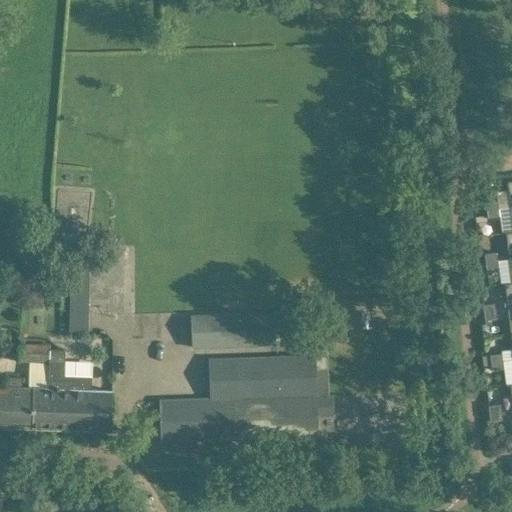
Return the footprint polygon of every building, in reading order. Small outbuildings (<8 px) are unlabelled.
[(497,203),(486,204),(485,204),(486,211),(498,210),(497,203)] [(498,216),(498,210),(486,211),(487,218),(498,216)] [(89,245),(69,245),(69,295),(88,295),(89,245)] [(495,254),(484,255),(485,262),(496,261),(495,254)] [(497,268),(496,261),(485,262),(486,269),(497,268)] [(495,304),(483,306),(484,313),(496,312),(495,304)] [(497,319),(496,312),(484,313),(485,320),(497,319)] [(192,315),(193,347),(240,346),(239,313),(192,315)] [(511,333),(511,334),(511,344),(511,348),(501,350),(501,354),(502,360),(511,358),(511,333)] [(49,362),(49,349),(49,346),(19,345),(19,361),(49,362)] [(49,362),(49,389),(22,388),(22,378),(6,377),(5,387),(0,386),(0,426),(51,428),(110,430),(112,391),(90,390),(91,377),(64,376),(64,349),(49,349),(49,362)] [(502,361),(501,354),(489,356),(490,363),(502,361)] [(316,395),(315,356),(237,358),(238,398),(160,400),(161,440),(318,435),(317,415),(333,415),(332,396),(316,396),(316,395)] [(511,358),(502,360),(502,361),(503,368),(505,385),(509,385),(511,384),(511,358)] [(503,368),(502,361),(490,363),(491,370),(503,368)] [(500,412),(499,405),(488,406),(489,414),(500,412)] [(501,419),(500,412),(489,414),(490,421),(501,419)]
